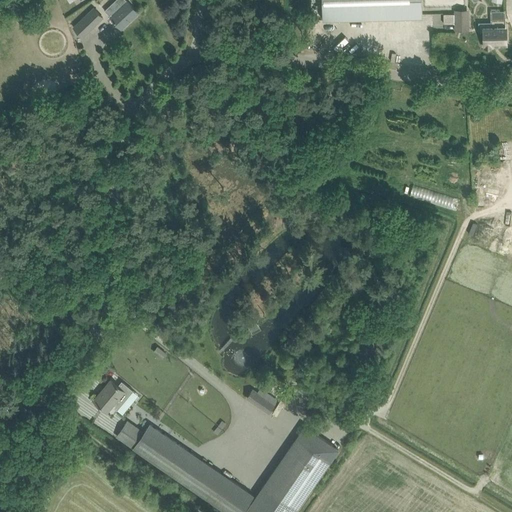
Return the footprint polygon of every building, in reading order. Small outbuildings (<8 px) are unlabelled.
[(126,0),(115,0),(104,10),(121,28),(138,12),(126,0)] [(322,0),(323,19),(423,17),(422,0),(322,0)] [(82,37),(103,17),(94,7),(73,27),(82,37)] [(454,13),(443,14),(444,23),(455,23),(455,30),(469,30),(469,9),(454,10),(454,13)] [(491,22),(479,22),(479,32),(483,32),(484,47),(493,47),(493,45),(495,45),(496,45),(498,45),(499,45),(499,44),(501,44),(501,45),(502,45),(504,45),(505,45),(505,44),(507,44),(507,30),(506,30),(506,22),(505,22),(498,22),(497,22),(491,22)] [(413,185),(410,196),(457,209),(460,198),(413,185)] [(251,312),(243,317),(246,323),(254,318),(251,312)] [(111,380),(95,400),(107,411),(112,405),(117,409),(117,410),(133,390),(134,390),(133,389),(122,381),(118,386),(111,380)] [(269,414),(278,400),(260,387),(258,391),(253,388),(246,398),(269,414)] [(254,496),(150,423),(144,431),(128,420),(117,436),(226,511),(242,511),(249,503),(254,496)] [(305,425),(244,511),(295,511),(340,449),(305,425)] [(342,428),(336,439),(342,443),(348,432),(342,428)] [(511,446),(505,444),(501,456),(511,459),(511,456),(511,446)]
